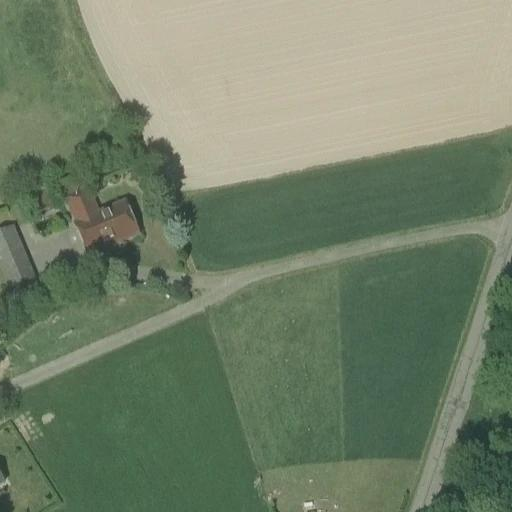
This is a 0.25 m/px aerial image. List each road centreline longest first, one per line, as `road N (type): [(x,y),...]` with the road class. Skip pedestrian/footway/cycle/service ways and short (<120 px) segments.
road 1 (unknown): [(0,385),(270,264),(511,224)]
road 2 (unclassified): [(420,511),(511,234)]
